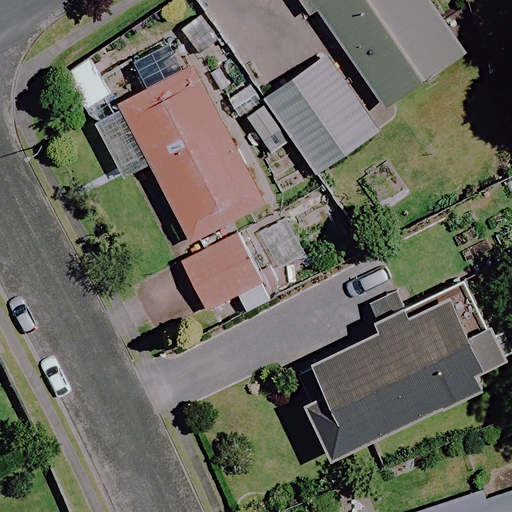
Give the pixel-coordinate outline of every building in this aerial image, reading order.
[(295,0),(310,20),(318,14),(387,109),(475,46),(441,0),(295,0)] [(256,94),(263,104),(244,118),(263,144),(282,130),(316,177),(376,133),(317,51),(256,94)] [(194,250),(233,228),(271,209),(193,58),(88,112),(123,179),(150,165),(194,250)] [(233,228),(194,250),(178,258),(204,309),(260,281),(233,228)] [(330,460),(487,389),(481,375),(511,360),(495,322),(467,335),(450,297),(408,316),(396,291),(367,304),(380,332),(313,362),(327,393),(305,403),(330,460)] [(511,511),(511,488),(426,511),(511,511)]
